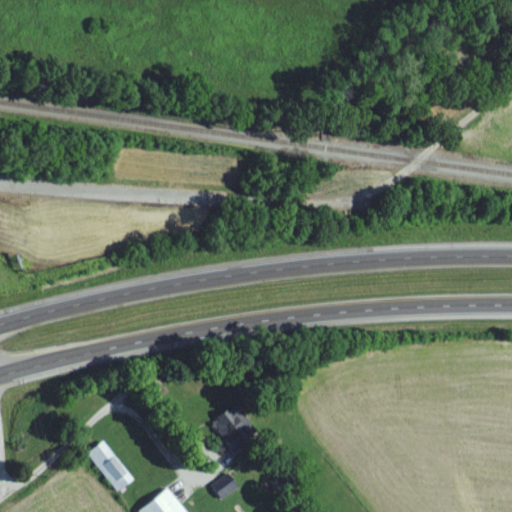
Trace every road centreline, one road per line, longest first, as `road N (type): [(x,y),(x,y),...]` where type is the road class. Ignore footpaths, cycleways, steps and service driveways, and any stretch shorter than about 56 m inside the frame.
road 1 (trunk): [(511,258),(190,284),(0,325)]
road 2 (trunk): [(0,374),(295,321),(511,309)]
